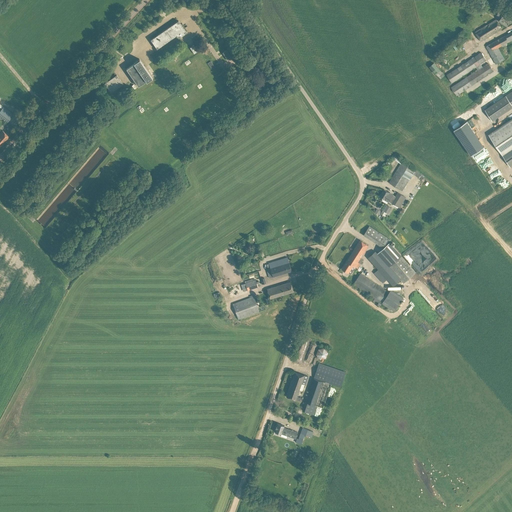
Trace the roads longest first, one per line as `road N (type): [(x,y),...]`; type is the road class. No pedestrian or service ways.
road 1 (unclassified): [(262,429),(316,267),(362,184),(239,0)]
road 2 (unknown): [(319,261),(382,313),(405,305),(406,289),(371,275),(368,243),(342,224)]
road 3 (unclassified): [(42,109),(147,0)]
